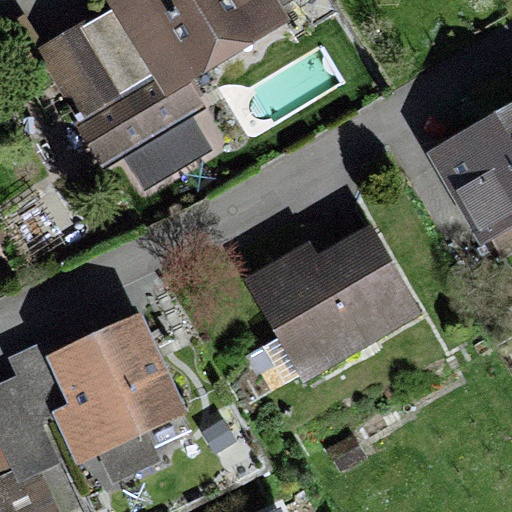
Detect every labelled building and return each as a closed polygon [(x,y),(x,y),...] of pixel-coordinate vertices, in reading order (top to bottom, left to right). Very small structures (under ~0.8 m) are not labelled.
[(126,10),(189,105),(300,32),(286,12),(303,0),(121,0),(120,1),(126,10)] [(189,105),(126,10),(42,66),(117,178),(201,122),(189,105)] [(511,133),(454,164),(493,236),(511,225),(511,133)] [(381,231),(262,295),(314,390),(432,327),(381,231)] [(150,332),(63,373),(84,416),(56,429),(95,511),(113,511),(214,465),(150,332)] [(0,504),(3,511),(89,511),(49,420),(75,408),(63,373),(52,357),(17,372),(27,394),(0,405),(0,504)]
